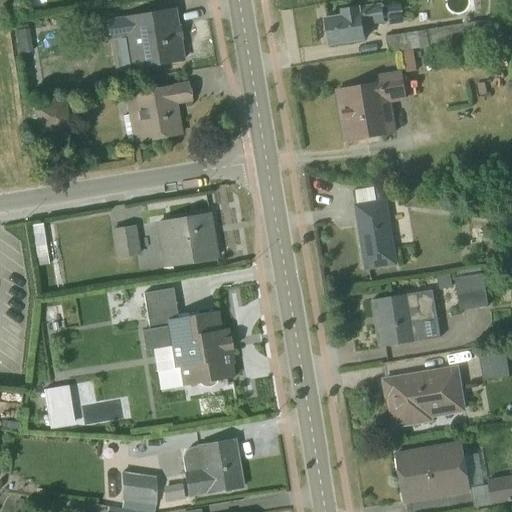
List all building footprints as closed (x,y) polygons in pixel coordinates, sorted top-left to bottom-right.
[(382,5),(341,11),(342,17),(325,20),(329,46),(365,41),(363,27),(385,24),(382,5)] [(176,32),(173,11),(107,21),(110,42),(114,72),(181,62),(176,32)] [(483,22),(385,38),(388,54),(486,38),(483,22)] [(32,54),(28,30),(15,32),(19,56),(32,54)] [(415,73),(412,53),(402,54),(405,74),(415,73)] [(395,135),(390,106),(405,103),(400,73),(376,77),(378,87),(336,94),(345,144),(395,135)] [(126,116),(122,116),(126,143),(131,143),(131,144),(179,136),(174,104),(189,102),(187,86),(123,97),(126,116)] [(65,100),(32,105),(37,135),(69,130),(65,100)] [(374,190),(352,193),(366,271),(397,265),(386,202),(377,204),(374,190)] [(208,215),(154,224),(157,243),(149,245),(154,270),(215,260),(208,215)] [(41,226),(29,228),(36,268),(48,266),(41,226)] [(483,229),(470,228),(468,248),(507,251),(509,229),(483,227),(483,229)] [(138,257),(134,229),(111,232),(116,260),(138,257)] [(481,269),(453,274),(460,313),(487,308),(481,269)] [(450,276),(437,278),(439,291),(452,289),(450,276)] [(214,311),(175,317),(171,292),(141,297),(146,330),(140,331),(143,352),(169,348),(173,369),(177,369),(180,387),(233,379),(225,331),(217,332),(214,311)] [(432,293),(371,303),(379,350),(440,340),(432,293)] [(504,355),(479,359),(483,382),(508,378),(504,355)] [(384,360),(385,373),(445,370),(445,356),(384,360)] [(459,369),(387,382),(395,429),(433,422),(433,420),(467,414),(459,369)] [(66,410),(46,414),(49,431),(70,428),(66,410)] [(181,460),(184,474),(182,474),(186,498),(242,489),(234,442),(189,449),(184,453),(181,460)] [(461,446),(395,457),(402,504),(469,493),(461,446)] [(149,511),(154,477),(120,474),(118,510),(128,511),(149,511)] [(511,477),(487,483),(488,488),(471,491),(475,511),(511,503),(511,477)] [(178,484),(161,488),(164,504),(181,501),(178,484)]
